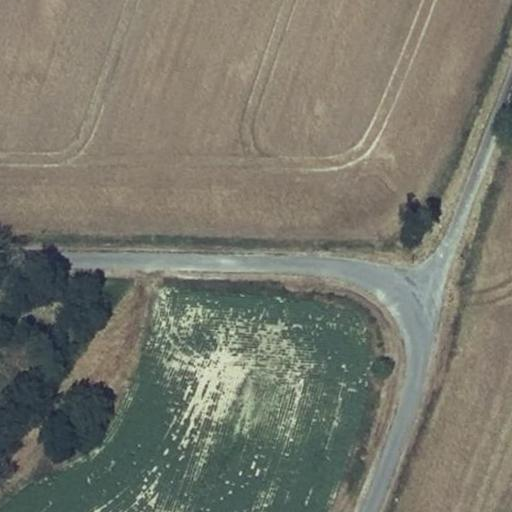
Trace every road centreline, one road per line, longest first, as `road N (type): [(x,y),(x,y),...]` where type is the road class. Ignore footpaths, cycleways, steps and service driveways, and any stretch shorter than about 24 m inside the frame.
road 1 (tertiary): [(0,256),(333,264),(388,286),(413,319)]
road 2 (unclassified): [(413,319),(511,82)]
road 3 (tertiary): [(413,319),(411,396),(366,511)]
